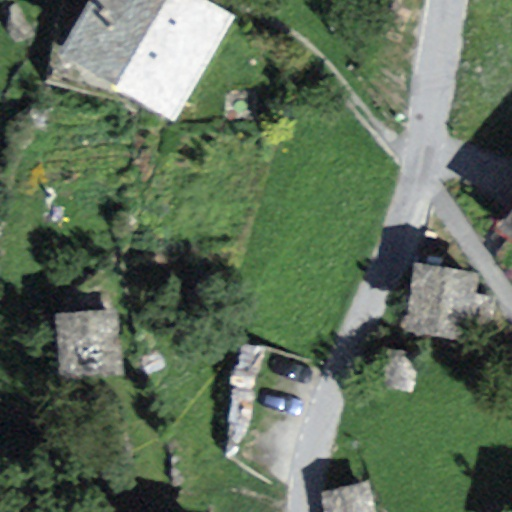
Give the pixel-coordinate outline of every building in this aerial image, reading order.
[(241,12),(218,0),(106,0),(76,56),(185,115),(241,12)] [(511,206),(502,220),(511,228),(511,206)] [(468,275),(409,267),(400,334),(461,346),(468,275)] [(65,353),(121,351),(119,303),(63,305),(65,353)] [(330,511),(378,511),(369,476),(324,488),(330,511)]
